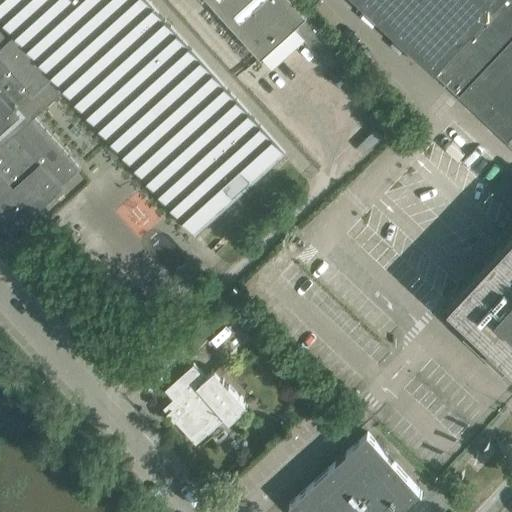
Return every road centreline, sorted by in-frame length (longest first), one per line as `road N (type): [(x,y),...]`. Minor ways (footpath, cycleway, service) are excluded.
road 1 (unknown): [(402,164),(464,216),(471,234),(422,324),(363,239),(370,204)]
road 2 (unclassified): [(203,511),(0,290)]
road 3 (unknown): [(402,164),(419,132),(420,106),(330,0)]
